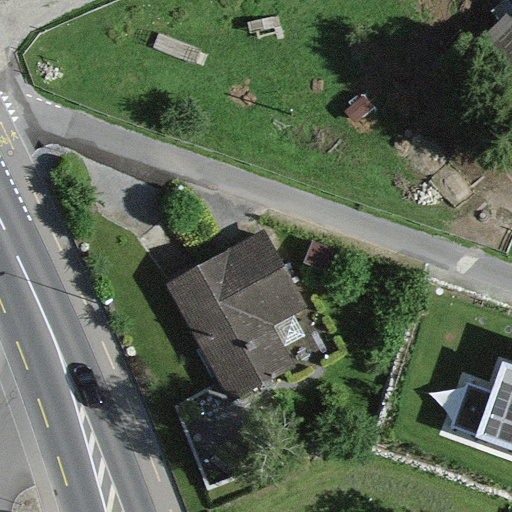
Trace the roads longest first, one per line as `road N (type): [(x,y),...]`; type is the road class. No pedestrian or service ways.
road 1 (residential): [(0,125),(39,119),(511,279)]
road 2 (primary): [(112,511),(43,312),(0,226)]
